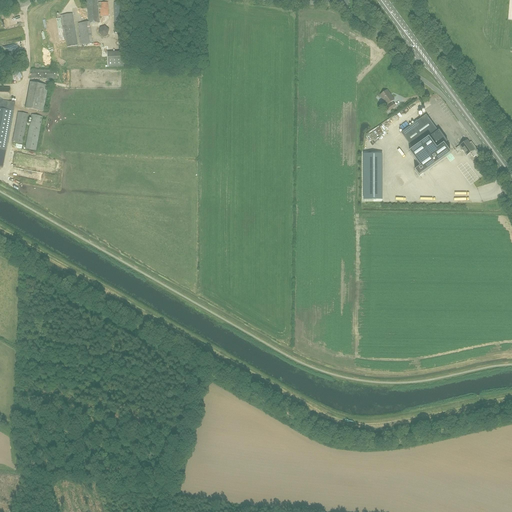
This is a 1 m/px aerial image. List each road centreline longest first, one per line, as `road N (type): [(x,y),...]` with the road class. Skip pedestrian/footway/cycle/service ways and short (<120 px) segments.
road 1 (unclassified): [(511,413),(396,438),(335,435),(0,245)]
road 2 (unclassified): [(511,205),(444,97),(342,0)]
road 3 (primary): [(511,175),(382,0)]
road 4 (unclassified): [(511,150),(414,0)]
road 5 (track): [(180,448),(148,478),(19,460)]
